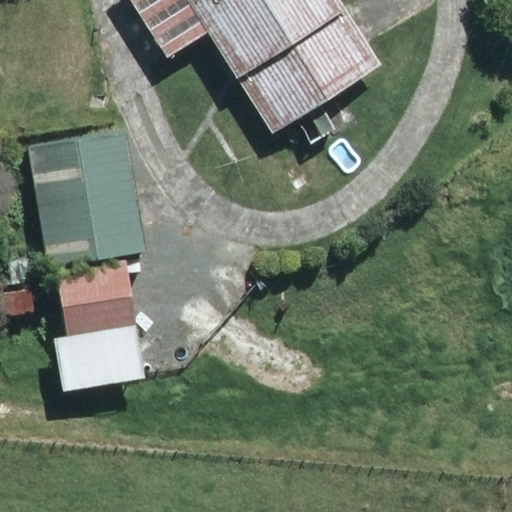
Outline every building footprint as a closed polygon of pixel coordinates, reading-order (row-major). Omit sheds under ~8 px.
[(136,0),(167,47),(205,22),(270,125),(379,55),(343,0),(136,0)] [(328,110),(337,104),(330,93),(294,116),(310,140),(337,123),(328,110)] [(29,141),(49,262),(142,247),(123,126),(29,141)] [(25,251),(0,253),(0,280),(29,277),(25,251)] [(67,327),(51,329),(58,381),(140,368),(123,254),(58,263),(67,327)] [(31,281),(0,284),(0,307),(33,304),(31,281)]
